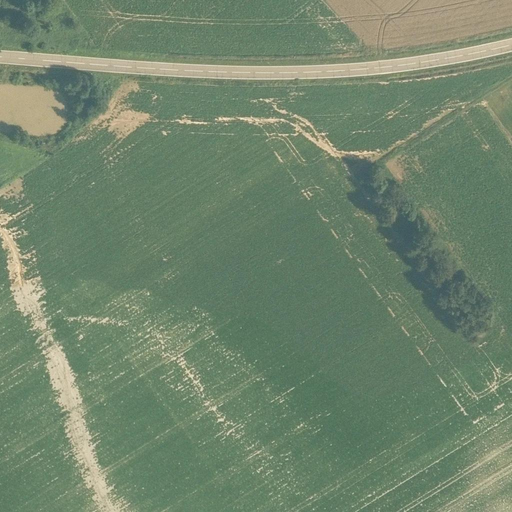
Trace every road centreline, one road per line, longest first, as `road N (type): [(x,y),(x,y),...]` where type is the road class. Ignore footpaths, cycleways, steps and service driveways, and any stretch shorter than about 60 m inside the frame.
road 1 (tertiary): [(478,53),(305,73),(0,57)]
road 2 (track): [(511,77),(385,157)]
